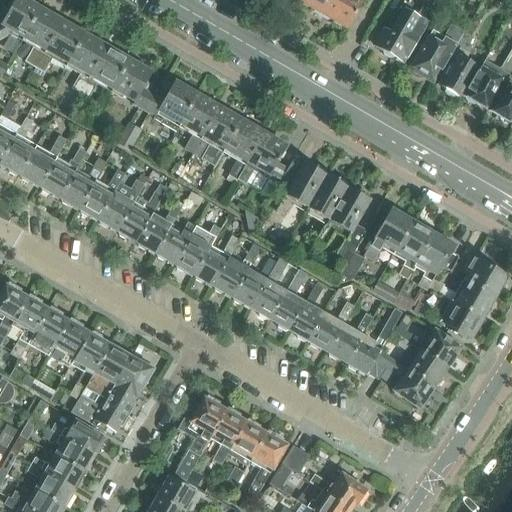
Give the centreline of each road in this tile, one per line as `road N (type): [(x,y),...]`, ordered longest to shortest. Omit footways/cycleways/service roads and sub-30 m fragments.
road 1 (secondary): [(511,202),(169,0)]
road 2 (residential): [(429,483),(201,350)]
road 3 (residential): [(201,350),(0,235)]
road 4 (residential): [(201,350),(107,511)]
road 5 (tertiary): [(429,483),(511,353)]
